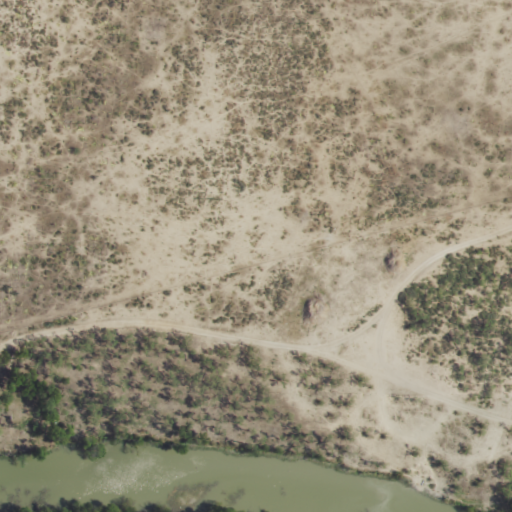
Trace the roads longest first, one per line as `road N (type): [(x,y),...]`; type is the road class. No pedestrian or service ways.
road 1 (track): [(0,368),(33,354),(242,359),(367,384)]
road 2 (track): [(367,384),(387,324),(426,279),(511,254)]
road 3 (residential): [(367,384),(511,435)]
